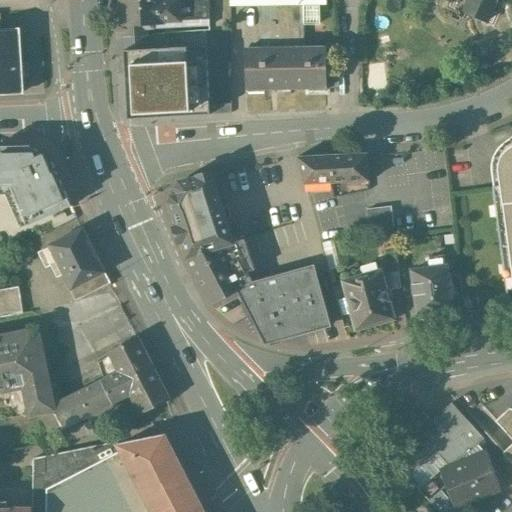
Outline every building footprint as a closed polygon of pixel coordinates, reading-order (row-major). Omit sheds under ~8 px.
[(119,0),(120,30),(151,29),(151,24),(162,24),(162,21),(180,20),(179,0),(119,0)] [(208,0),(179,0),(180,20),(209,19),(208,0)] [(478,0),(472,14),(487,21),(496,0),(478,0)] [(303,3),(260,4),(261,47),(246,48),(246,89),(309,88),(309,91),(325,90),(325,86),(326,86),(326,62),(326,46),(309,46),(309,49),(304,49),(304,22),(303,3)] [(319,3),(303,3),(304,22),(319,21),(319,3)] [(0,93),(23,92),(19,30),(1,31),(0,30),(0,93)] [(147,34),(122,35),(123,63),(148,62),(147,34)] [(208,43),(190,43),(191,54),(198,54),(198,59),(209,59),(208,43)] [(148,62),(123,63),(126,119),(211,115),(209,59),(198,59),(148,62)] [(338,61),(326,62),(326,86),(339,86),(338,61)] [(0,194),(6,195),(21,228),(72,206),(53,161),(48,163),(43,153),(40,155),(37,148),(30,149),(30,145),(0,145),(0,194)] [(511,145),(507,149),(504,152),(500,158),(498,165),(498,168),(499,173),(500,186),(492,187),(508,306),(511,305),(511,145)] [(367,153),(297,157),(304,183),(329,182),(369,180),(367,153)] [(212,174),(200,177),(200,176),(190,179),(190,178),(179,181),(176,187),(178,194),(172,196),(168,202),(172,212),(173,212),(177,226),(176,226),(181,242),(182,242),(187,256),(186,257),(186,258),(234,241),(212,174)] [(329,182),(304,183),(307,195),(331,188),(329,182)] [(331,188),(307,195),(321,243),(344,237),(331,188)] [(397,229),(396,206),(365,207),(366,230),(397,229)] [(147,379),(76,223),(25,247),(96,402),(147,379)] [(234,241),(186,258),(210,304),(241,288),(253,282),(252,281),(247,271),(254,269),(244,238),(234,241)] [(396,248),(384,250),(387,271),(398,270),(396,248)] [(78,410),(7,255),(0,257),(0,374),(27,434),(78,410)] [(443,255),(430,257),(431,267),(445,265),(443,255)] [(431,267),(411,270),(413,283),(412,283),(414,296),(415,296),(417,313),(452,308),(451,300),(448,276),(447,265),(445,265),(431,267)] [(260,279),(252,281),(253,282),(241,288),(269,340),(326,323),(310,266),(260,279)] [(381,269),(344,279),(348,295),(347,296),(351,310),(353,310),(357,326),(394,316),(390,300),(391,300),(386,284),(385,284),(381,269)] [(460,274),(448,276),(451,300),(463,299),(460,274)] [(436,426),(413,447),(400,432),(382,448),(406,475),(435,449),(467,420),(452,403),(443,411),(448,416),(436,426)] [(511,408),(511,409),(510,409),(496,421),(511,438),(511,444),(503,453),(511,463),(511,408)] [(423,412),(400,432),(413,447),(436,426),(423,412)] [(467,420),(435,449),(450,467),(483,437),(467,420)] [(204,511),(165,435),(118,445),(152,511),(204,511)] [(152,511),(118,445),(117,441),(33,459),(32,487),(32,507),(31,511),(152,511)] [(450,467),(441,471),(456,505),(500,488),(485,451),(450,467)] [(461,511),(456,505),(442,490),(429,501),(439,511),(461,511)]
